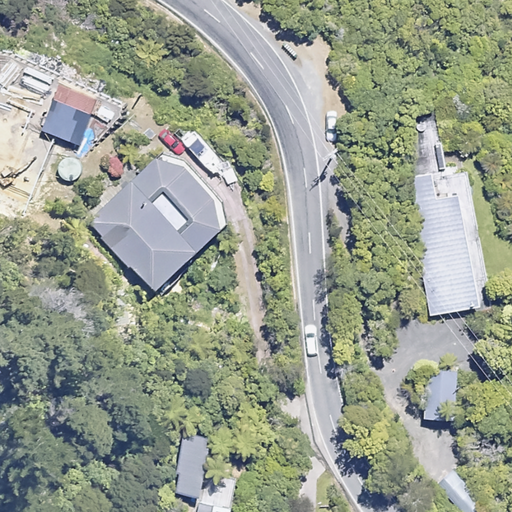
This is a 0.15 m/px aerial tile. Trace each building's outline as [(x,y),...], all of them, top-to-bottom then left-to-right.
[(445,155),(439,119),(398,126),(411,205),(430,317),(488,307),(462,152),(445,155)] [(189,171),(169,164),(145,183),(141,179),(90,221),(153,296),(236,228),(189,171)] [(511,234),(511,200),(486,203),(488,236),(511,234)] [(463,419),(461,373),(430,375),(432,421),(463,419)] [(194,491),(191,467),(167,471),(170,494),(194,491)] [(495,511),(500,508),(458,470),(438,492),(460,511),(495,511)]
